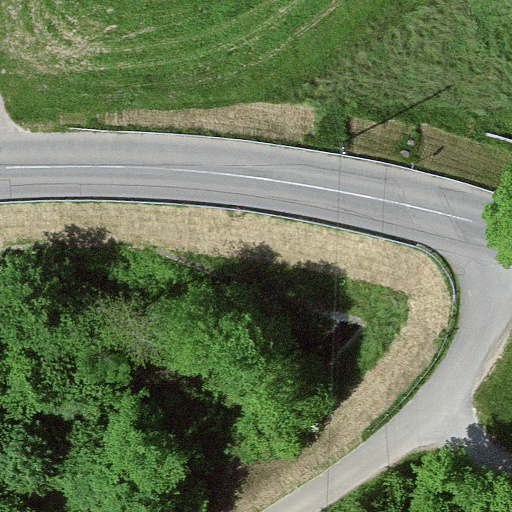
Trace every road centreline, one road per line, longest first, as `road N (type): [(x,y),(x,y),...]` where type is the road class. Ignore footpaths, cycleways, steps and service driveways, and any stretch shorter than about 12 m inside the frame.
road 1 (secondary): [(0,173),(285,181),(511,241)]
road 2 (unclassified): [(511,285),(441,410),(292,511)]
